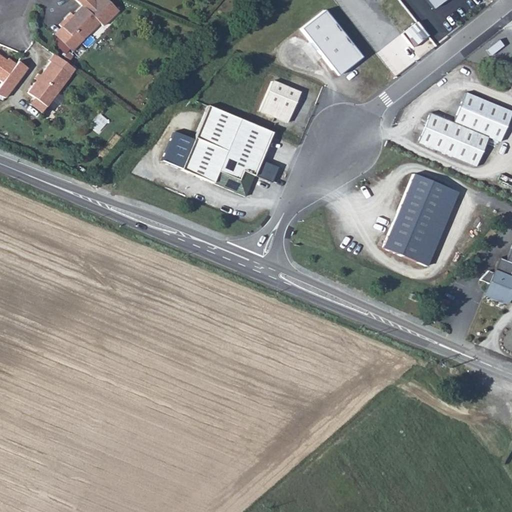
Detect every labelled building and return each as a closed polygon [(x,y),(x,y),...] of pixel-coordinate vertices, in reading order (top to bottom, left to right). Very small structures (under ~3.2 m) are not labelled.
[(72,16),(70,13),(59,25),(61,28),(70,36),(75,32),(82,40),(98,23),(102,26),(117,11),(106,0),(95,0),(86,10),(82,6),(72,16)] [(424,0),(430,8),(441,0),(424,0)] [(323,11),(300,29),(332,70),(343,71),(360,58),(323,11)] [(416,22),(400,35),(411,48),(427,36),(416,22)] [(61,28),(54,35),(71,51),(82,40),(75,32),(70,36),(61,28)] [(27,93),(34,98),(46,107),(74,70),(53,54),(48,61),(50,62),(27,93)] [(0,81),(2,83),(15,65),(8,59),(6,61),(0,56),(0,81)] [(0,98),(5,98),(26,68),(17,62),(15,65),(2,83),(0,84),(0,98)] [(299,93),(271,82),(258,111),(286,123),(299,93)] [(416,143),(474,167),(486,138),(498,142),(511,113),(464,93),(452,123),(429,113),(416,143)] [(42,113),(46,107),(34,98),(30,104),(42,113)] [(180,170),(244,197),(271,133),(206,106),(180,170)] [(381,249),(416,263),(447,189),(412,175),(381,249)] [(456,193),(447,189),(416,263),(425,266),(456,193)] [(484,292),(508,302),(511,297),(511,277),(509,277),(511,269),(511,243),(505,261),(498,258),(492,273),(487,271),(479,280),(488,284),(484,292)] [(418,297),(410,294),(408,299),(416,302),(418,297)]
